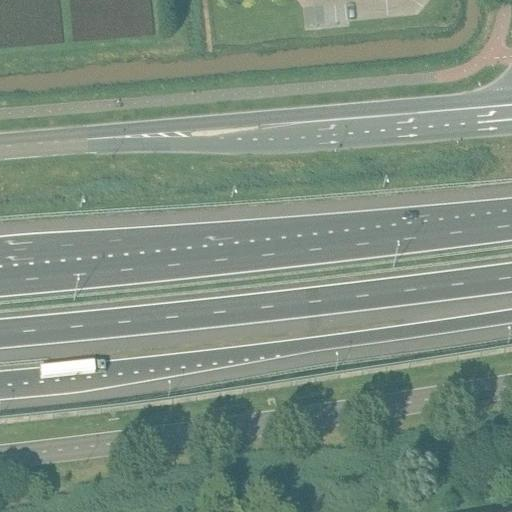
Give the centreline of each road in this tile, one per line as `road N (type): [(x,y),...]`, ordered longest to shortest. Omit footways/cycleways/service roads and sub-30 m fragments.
road 1 (secondary): [(0,458),(511,386)]
road 2 (motorway): [(0,380),(511,317)]
road 3 (motorway): [(0,328),(511,279)]
road 4 (motorway): [(511,224),(0,272)]
road 5 (secondary): [(511,112),(296,127)]
road 6 (secondary): [(147,135),(204,147),(265,144),(296,127)]
road 7 (secondary): [(296,127),(257,118),(147,135)]
road 8 (secondary): [(147,135),(0,145)]
